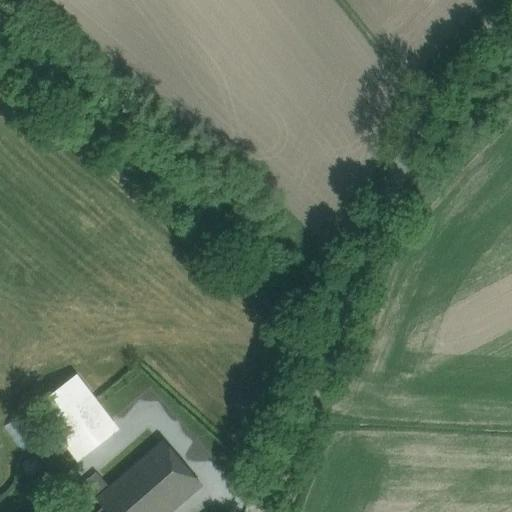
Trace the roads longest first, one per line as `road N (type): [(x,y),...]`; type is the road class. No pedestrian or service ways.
road 1 (unclassified): [(267,511),(406,159),(459,64),(511,10)]
road 2 (track): [(0,81),(322,360)]
